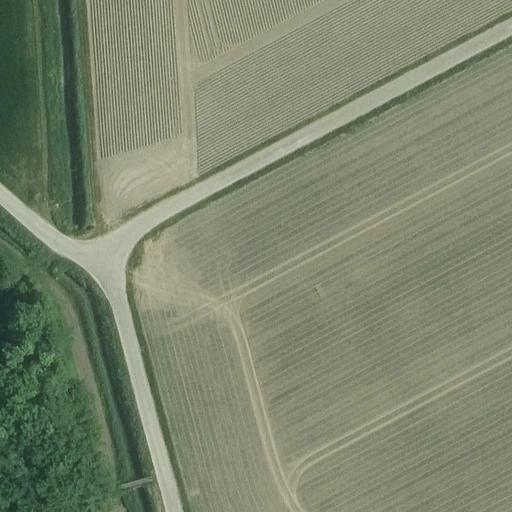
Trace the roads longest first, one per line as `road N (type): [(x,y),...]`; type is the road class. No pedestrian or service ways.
road 1 (unclassified): [(102,249),(511,29)]
road 2 (unclassified): [(102,249),(171,511)]
road 3 (unclassified): [(0,193),(64,248),(102,249)]
